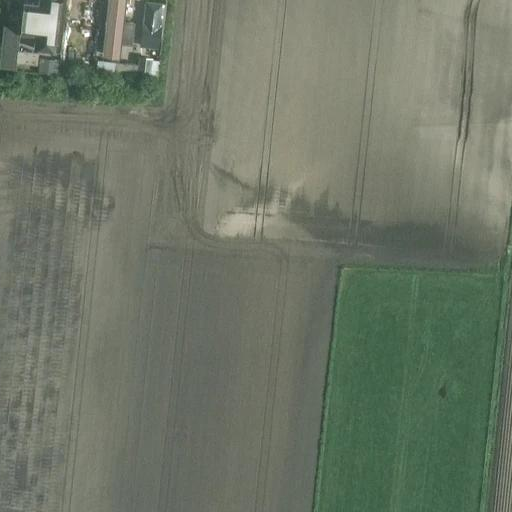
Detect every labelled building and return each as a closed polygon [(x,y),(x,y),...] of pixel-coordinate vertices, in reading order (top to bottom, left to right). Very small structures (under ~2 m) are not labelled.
[(24,6),(20,34),(35,36),(34,48),(55,51),(60,0),(39,0),(38,8),(24,6)] [(108,0),(102,55),(119,57),(121,42),(131,44),(133,22),(123,21),(125,0),(108,0)] [(144,2),(139,46),(158,49),(163,4),(144,2)] [(3,47),(1,65),(1,69),(12,70),(15,48),(3,47)] [(17,51),(16,63),(35,65),(37,65),(37,63),(38,53),(17,51)] [(40,58),(38,73),(56,75),(57,60),(40,58)] [(97,60),(96,73),(115,75),(149,78),(151,60),(138,59),(138,65),(97,60)]
